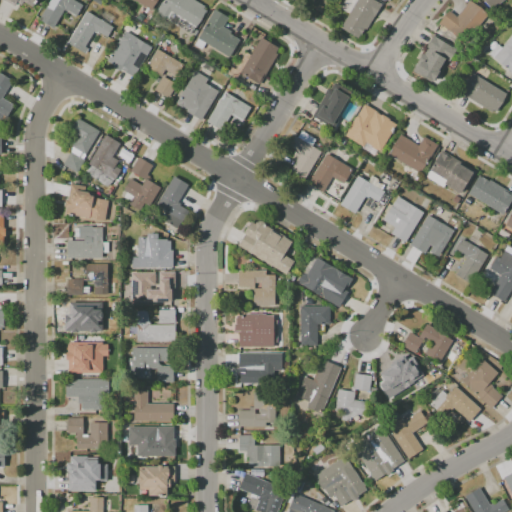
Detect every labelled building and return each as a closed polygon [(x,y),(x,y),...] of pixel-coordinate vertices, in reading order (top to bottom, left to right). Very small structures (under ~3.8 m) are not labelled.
[(11,0),(31,9),(34,0),(11,0)] [(74,0),(83,5),(76,17),(64,10),(53,28),(39,19),(50,0),(74,0)] [(135,0),(156,0),(151,10),(135,0)] [(193,0),(204,6),(203,9),(206,11),(204,14),(203,13),(191,34),(167,20),(166,21),(157,15),(158,14),(157,13),(156,12),(161,2),(163,3),(164,0),(193,0)] [(374,0),(381,4),(366,29),(364,28),(360,35),(358,38),(340,27),(349,14),(338,7),(340,4),(342,4),(344,0),(374,0)] [(438,24),(449,10),(456,16),(470,0),(487,15),(465,42),(450,31),(450,32),(440,24),(439,25),(438,24)] [(486,0),(507,0),(495,10),(486,0)] [(315,9),(318,4),(324,8),(321,13),(315,9)] [(214,9),(228,17),(223,27),(231,31),(230,33),(239,39),(229,57),(205,42),(201,49),(194,45),(208,21),(207,20),(214,9)] [(113,27),(107,37),(97,31),(96,33),(93,31),(84,46),(88,48),(85,53),(67,43),(86,11),(113,27)] [(151,47),(133,77),(121,69),(120,71),(113,66),(114,65),(107,61),(125,31),(151,47)] [(431,81),(412,70),(418,61),(422,53),(424,54),(427,49),(426,48),(433,35),(456,49),(448,61),(445,59),(438,70),(439,71),(433,82),(431,81)] [(261,37),(278,47),(275,53),(277,54),(259,84),(240,73),(261,37)] [(511,39),(511,72),(510,71),(511,70),(497,58),(511,39)] [(183,64),(176,76),(164,69),(160,76),(146,67),(157,49),(183,64)] [(218,91),(200,120),(186,111),(187,109),(184,108),(184,109),(176,104),(177,103),(176,103),(195,71),(208,78),(205,83),(218,91)] [(0,112),(0,72),(12,80),(2,97),(12,104),(11,106),(12,106),(6,116),(0,112)] [(472,73),(506,94),(497,109),(498,109),(496,111),(493,109),(492,112),(460,93),(472,73)] [(162,76),(176,84),(168,98),(154,89),(162,76)] [(437,76),(446,82),(441,90),(432,85),(437,76)] [(351,93),(331,127),(314,117),(314,118),(312,116),(318,105),(317,105),(326,90),(328,91),(334,83),(351,93)] [(250,107),(242,121),(230,114),(221,129),(207,121),(224,91),(250,107)] [(396,125),(380,152),(376,149),(376,150),(370,147),(371,146),(365,143),(363,147),(345,136),(348,132),(347,131),(355,117),(356,118),(364,104),(378,112),(378,113),(381,115),(382,114),(390,119),(389,120),(396,125)] [(68,132),(77,117),(99,131),(85,154),(70,145),(76,136),(68,132)] [(438,145),(429,159),(428,159),(419,173),(388,154),(400,134),(418,145),(423,136),(438,145)] [(106,135),(120,143),(112,157),(118,161),(115,166),(121,169),(115,179),(88,163),(106,135)] [(321,151),(303,180),(288,171),(299,154),(293,151),(300,139),(321,151)] [(122,161),(129,150),(135,154),(128,165),(122,161)] [(464,191),(462,189),(460,193),(444,183),(442,186),(425,176),(441,150),(476,171),(464,191)] [(63,164),(70,152),(85,160),(77,173),(63,164)] [(326,153),(352,169),(343,183),(332,176),(322,192),(308,183),(326,153)] [(123,190),(130,178),(141,185),(145,180),(130,171),(138,157),(152,165),(146,175),(149,176),(147,180),(160,187),(149,206),(143,203),(139,210),(129,204),(133,196),(123,190)] [(173,175),(188,184),(178,201),(181,203),(180,205),(188,210),(177,228),(162,219),(167,210),(156,204),(173,175)] [(340,204),(357,175),(384,192),(378,202),(369,196),(368,198),(365,196),(354,213),(340,204)] [(511,200),(503,215),(467,194),(478,176),(480,177),(481,176),(488,181),(489,179),(511,193),(511,200)] [(65,214),(67,207),(65,207),(66,200),(68,200),(71,184),(86,186),(85,191),(94,193),(93,197),(108,200),(104,220),(65,214)] [(383,219),(397,196),(423,212),(405,242),(391,233),(395,227),(383,219)] [(409,245),(428,215),(433,218),(440,206),(452,213),(445,225),(453,230),(446,242),(435,236),(424,253),(409,245)] [(237,245),(245,234),(243,233),(251,221),(254,224),(256,222),(260,221),(264,223),(263,224),(278,234),(279,233),(284,236),(284,237),(291,242),(290,244),(291,244),(284,255),(294,262),(285,275),(271,265),(271,266),(265,263),(266,262),(262,260),(262,261),(256,257),(257,256),(251,253),(250,254),(237,245)] [(67,258),(67,240),(83,240),(83,238),(78,238),(78,226),(91,226),(91,227),(102,227),(102,242),(106,242),(106,251),(102,251),(102,258),(67,258)] [(132,269),(132,257),(138,257),(137,237),(146,237),(146,233),(157,233),(157,239),(167,239),(167,240),(170,240),(170,250),(172,250),(172,268),(132,269)] [(455,249),(461,238),(487,254),(470,283),(455,275),(466,257),(463,256),(464,254),(455,249)] [(492,269),(499,258),(502,260),(507,252),(511,255),(511,293),(506,303),(492,294),(503,277),(492,269)] [(298,281),(302,273),(313,255),(352,279),(346,288),(344,287),(343,288),(348,291),(338,307),(298,283),(299,282),(298,281)] [(86,264),(107,264),(107,294),(94,294),(94,281),(92,281),(92,277),(86,277),(86,264)] [(238,270),(266,270),(266,275),(274,275),(274,305),(253,305),(253,289),(249,289),(249,287),(238,287),(238,270)] [(133,275),(151,274),(152,292),(157,292),(157,272),(172,272),(173,288),(164,288),(164,291),(173,291),(173,304),(133,304),(133,275)] [(67,295),(67,279),(83,279),(83,295),(67,295)] [(67,301),(107,300),(107,331),(93,331),(93,318),(67,318),(67,301)] [(300,345),(300,306),(329,306),(329,324),(316,324),(316,345),(300,345)] [(136,341),(136,310),(148,310),(148,321),(150,321),(150,325),(173,324),(173,323),(158,323),(158,309),(175,309),(175,341),(136,341)] [(238,346),(238,331),(234,331),(234,323),(235,323),(235,317),(236,317),(236,315),(244,315),(244,314),(257,314),(257,313),(262,313),(265,313),(265,315),(273,315),(273,320),(276,320),(276,342),(273,342),(273,346),(251,346),(251,347),(238,346)] [(452,340),(439,361),(425,352),(431,342),(424,337),(414,353),(402,345),(410,332),(418,337),(426,324),(439,331),(438,332),(452,340)] [(68,373),(68,360),(66,360),(66,352),(67,352),(67,345),(69,342),(102,342),(102,344),(108,344),(108,356),(102,356),(102,373),(68,373)] [(132,348),(173,348),(173,361),(158,361),(158,363),(162,365),(165,365),(165,367),(172,367),(172,382),(157,382),(157,369),(150,369),(150,378),(136,378),(136,376),(126,376),(126,365),(128,365),(128,358),(132,358),(132,348)] [(421,377),(388,398),(379,384),(397,373),(390,362),(406,352),(421,377)] [(238,353),(273,353),(273,383),(261,383),(261,373),(259,373),(259,370),(238,370),(238,353)] [(461,381),(481,358),(498,373),(489,383),(493,386),(492,387),(502,396),(491,408),(469,389),(470,389),(461,381)] [(295,396),(303,376),(313,380),(313,379),(312,379),(317,369),(320,371),(325,360),(341,367),(320,413),(306,407),(308,401),(295,396)] [(355,373),(371,376),(369,391),(353,388),(355,373)] [(65,379),(104,379),(104,410),(91,410),(91,394),(65,394),(65,379)] [(429,404),(442,390),(446,394),(454,385),(481,409),(469,422),(453,407),(451,410),(450,409),(443,416),(429,404)] [(338,389),(355,392),(353,399),(368,402),(365,415),(356,414),(351,417),(350,421),(340,420),(342,412),(334,410),(338,389)] [(134,421),(134,390),(147,390),(147,403),(173,403),(173,421),(134,421)] [(275,391),(275,422),(265,422),(265,426),(238,426),(238,410),(249,410),(249,407),(253,407),(253,392),(275,391)] [(412,433),(423,450),(408,459),(387,427),(401,417),(403,421),(420,410),(428,423),(412,433)] [(67,417),(83,417),(83,434),(90,434),(90,422),(107,422),(107,448),(76,448),(76,433),(67,433),(67,417)] [(380,425),(404,461),(392,469),(393,471),(387,475),(386,473),(375,480),(373,478),(372,478),(370,475),(371,474),(355,449),(369,440),(365,435),(380,425)] [(129,427),(173,426),(173,443),(163,443),(163,457),(138,457),(138,444),(129,444),(129,427)] [(238,451),(238,435),(254,435),(254,445),(279,445),(279,467),(248,467),(248,456),(246,456),(246,451),(238,451)] [(82,455),(104,455),(104,485),(90,485),(90,472),(83,472),(84,489),(68,489),(68,473),(78,473),(78,469),(82,469),(82,455)] [(313,475),(345,456),(362,483),(363,482),(365,486),(364,487),(366,490),(358,496),(358,497),(352,501),(352,500),(341,506),(334,495),(330,497),(324,488),(322,489),(313,475)] [(174,466),(174,482),(169,482),(169,487),(166,487),(167,495),(163,495),(163,496),(157,496),(157,495),(148,495),(148,490),(139,490),(139,483),(138,483),(138,477),(139,477),(139,466),(157,466),(157,465),(162,465),(162,466),(174,466)] [(511,471),(502,476),(511,496),(511,471)] [(245,473),(285,489),(276,511),(259,511),(254,510),(258,500),(257,500),(258,496),(238,489),(245,473)] [(482,489),(492,506),(495,504),(496,506),(505,500),(511,510),(507,511),(475,511),(467,498),(482,489)] [(295,493),(334,511),(333,511),(287,511),(289,509),(288,509),(295,493)] [(68,511),(89,511),(89,497),(103,497),(103,511),(68,511)]
